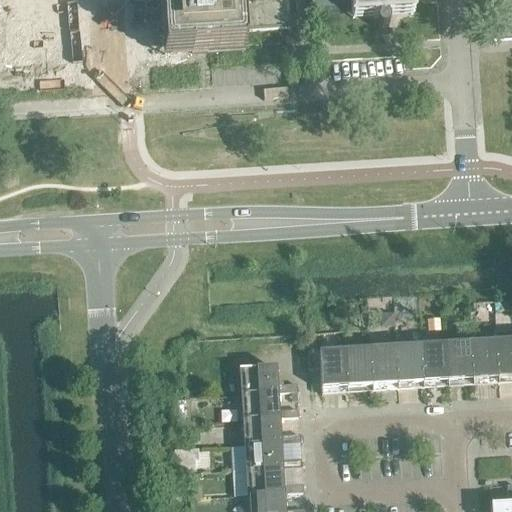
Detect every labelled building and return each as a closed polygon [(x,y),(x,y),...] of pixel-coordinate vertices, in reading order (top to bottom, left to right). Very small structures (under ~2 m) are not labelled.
[(307,0),(308,15),(312,15),(348,13),(349,23),(377,21),(386,21),(415,19),(413,0),(307,0)] [(395,316),(381,317),(381,330),(395,330),(395,316)] [(511,345),(495,346),(497,381),(511,380),(511,345)] [(495,346),(470,348),(472,382),(497,381),(495,346)] [(470,348),(444,349),(447,384),(472,382),(470,348)] [(444,349),(419,351),(421,386),(447,384),(444,349)] [(419,351),(394,352),(396,387),(421,386),(419,351)] [(394,352),(369,354),(371,389),(396,387),(394,352)] [(369,354),(344,355),(346,390),(371,389),(369,354)] [(346,390),(344,355),(319,357),(319,356),(318,356),(320,393),(322,393),(321,392),(346,390)] [(239,374),(240,399),(274,396),(274,397),(296,396),(295,387),(274,389),(273,372),(274,372),(274,371),(238,373),(238,374),(239,374)] [(240,399),(242,424),(276,422),(297,421),(297,412),(275,414),(274,397),(274,396),(240,399)] [(242,424),(243,449),(277,447),(299,446),(298,438),(277,439),(276,422),(242,424)] [(243,449),(245,474),(279,472),(300,471),(300,463),(278,464),(277,447),(243,449)] [(186,452),(173,453),(174,475),(195,473),(195,472),(209,471),(208,455),(198,455),(198,451),(186,452)] [(245,474),(247,499),(280,497),(280,498),(302,496),(302,488),(280,489),(279,472),(245,474)] [(187,479),(188,490),(197,489),(196,478),(187,479)] [(511,511),(511,487),(506,488),(507,509),(491,510),(490,508),(489,508),(489,511),(511,511)] [(280,497),(247,499),(247,511),(281,511),(280,498),(280,497)]
